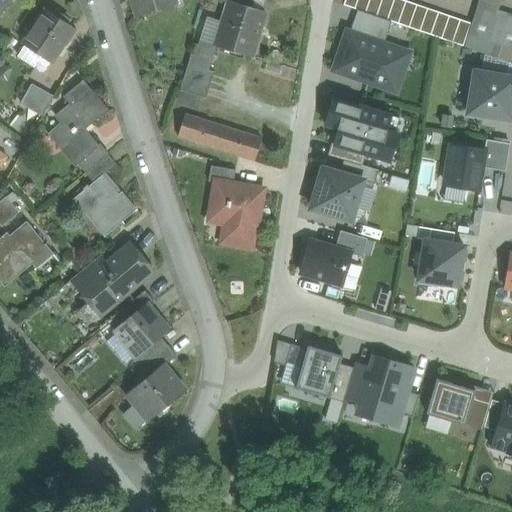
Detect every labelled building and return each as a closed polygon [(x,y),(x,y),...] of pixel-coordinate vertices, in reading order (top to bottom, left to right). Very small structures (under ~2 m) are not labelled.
[(0,0),(0,17),(13,0),(0,0)] [(174,0),(131,0),(137,17),(176,3),(176,2),(174,0)] [(253,0),(219,0),(228,3),(222,22),(224,23),(217,46),(217,47),(251,57),(265,13),(251,9),(253,0)] [(345,0),(344,6),(355,10),(358,0),(345,0)] [(358,0),(355,10),(358,11),(365,14),(370,0),(358,0)] [(370,0),(365,14),(376,17),(382,0),(370,0)] [(382,0),(376,17),(387,21),(394,0),(382,0)] [(400,0),(394,0),(387,21),(392,23),(398,25),(406,2),(400,0)] [(479,0),(477,9),(496,15),(500,0),(479,0)] [(409,29),(417,6),(406,2),(398,25),(409,29)] [(409,29),(420,33),(428,10),(417,6),(409,29)] [(511,19),(477,9),(468,37),(511,50),(511,19)] [(76,29),(47,10),(23,45),(26,47),(40,57),(51,63),(63,45),(65,46),(76,29)] [(420,33),(430,36),(438,13),(428,10),(420,33)] [(358,11),(350,33),(384,45),(392,23),(387,21),(376,17),(365,14),(358,11)] [(430,36),(441,40),(449,17),(438,13),(430,36)] [(441,40),(452,44),(460,21),(449,17),(441,40)] [(207,18),(201,41),(215,45),(217,46),(224,23),(222,22),(207,18)] [(452,44),(463,48),(471,25),(460,21),(452,44)] [(350,33),(347,32),(334,71),(385,89),(392,68),(403,71),(410,54),(384,45),(350,33)] [(511,50),(468,37),(464,47),(511,63),(511,50)] [(201,41),(196,53),(211,58),(215,45),(201,41)] [(40,57),(26,47),(18,57),(33,67),(40,57)] [(196,53),(192,52),(188,65),(207,71),(211,58),(196,53)] [(176,103),(195,109),(207,71),(188,65),(176,103)] [(511,77),(474,71),(467,114),(510,121),(511,111),(511,77)] [(106,114),(81,84),(67,96),(72,103),(57,115),(63,122),(51,133),(62,145),(59,148),(76,168),(79,165),(99,148),(85,131),(106,114)] [(54,97),(33,85),(22,104),(43,116),(54,97)] [(334,145),(334,146),(366,155),(378,159),(380,149),(393,153),(398,136),(395,134),(399,119),(333,99),(325,126),(339,130),(334,145)] [(260,140),(184,116),(177,139),(253,163),(260,140)] [(484,153),(482,168),(506,172),(510,145),(486,141),(484,153)] [(334,146),(334,145),(331,144),(328,156),(344,161),(363,167),(366,155),(334,146)] [(445,185),(479,190),(482,168),(484,153),(451,147),(445,185)] [(99,148),(79,165),(86,174),(107,157),(99,148)] [(107,157),(86,174),(94,184),(103,176),(115,166),(107,157)] [(344,161),(340,174),(363,181),(375,185),(379,171),(363,167),(344,161)] [(236,172),(211,168),(208,184),(215,185),(216,182),(233,185),(236,172)] [(340,174),(323,169),(311,209),(351,221),(355,208),(363,181),(340,174)] [(119,195),(103,176),(94,184),(88,189),(86,188),(82,191),(84,192),(75,200),(75,201),(77,199),(93,218),(91,220),(92,221),(100,214),(114,231),(137,211),(122,193),(119,195)] [(379,186),(375,185),(363,181),(355,208),(371,213),(379,186)] [(233,185),(216,182),(215,185),(209,223),(234,227),(231,244),(251,247),(254,230),(257,231),(264,190),(233,185)] [(6,198),(0,202),(0,225),(2,227),(19,213),(6,198)] [(92,221),(106,238),(114,231),(100,214),(92,221)] [(26,222),(0,244),(0,281),(2,284),(47,247),(26,222)] [(423,238),(453,243),(455,233),(419,228),(417,239),(423,240),(423,238)] [(341,232),(336,249),(351,254),(351,255),(362,258),(368,240),(341,232)] [(423,240),(416,283),(460,290),(467,245),(453,243),(423,238),(423,240)] [(351,255),(351,254),(336,249),(311,242),(301,274),(341,286),(351,255)] [(106,266),(81,288),(88,296),(85,298),(92,307),(95,304),(101,312),(100,313),(101,314),(103,313),(102,312),(149,273),(150,273),(151,272),(150,271),(150,272),(145,267),(145,262),(139,253),(134,253),(130,248),(130,247),(129,246),(128,247),(129,248),(106,266)] [(99,257),(73,279),(81,288),(106,266),(99,257)] [(145,291),(127,306),(134,316),(147,305),(148,306),(153,301),(145,291)] [(134,316),(116,331),(136,355),(137,356),(160,336),(167,330),(148,306),(147,305),(134,316)] [(160,336),(137,356),(136,355),(132,359),(140,369),(167,346),(160,336)] [(278,341),(274,363),(285,367),(291,346),(278,341)] [(167,346),(140,369),(147,378),(163,365),(165,366),(176,356),(167,346)] [(340,365),(342,357),(308,346),(295,389),(330,399),(340,365)] [(370,369),(360,404),(375,408),(371,419),(398,427),(401,415),(408,393),(415,369),(374,357),(370,369)] [(345,399),(360,404),(370,369),(355,364),(354,369),(345,399)] [(147,378),(127,395),(136,407),(148,421),(185,391),(165,366),(163,365),(147,378)] [(340,365),(330,399),(344,403),(345,399),(354,369),(340,365)] [(437,380),(427,415),(429,415),(452,422),(466,426),(474,400),(476,392),(450,384),(437,380)] [(474,400),(491,405),(492,401),(494,393),(451,380),(450,384),(476,392),(474,400)] [(408,393),(401,415),(413,419),(420,396),(408,393)] [(474,400),(466,426),(483,432),(484,428),(491,405),(474,400)] [(484,428),(496,431),(504,404),(492,401),(491,405),(484,428)] [(511,404),(504,402),(504,404),(496,431),(490,448),(506,453),(505,454),(511,455),(511,404)] [(124,416),(136,432),(148,421),(136,407),(124,416)] [(452,422),(429,415),(425,429),(448,436),(452,422)]
